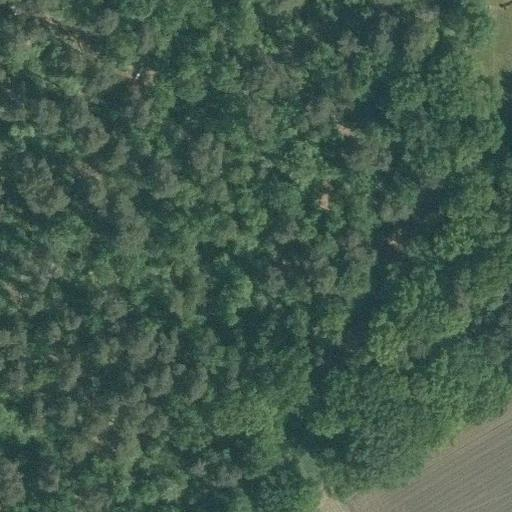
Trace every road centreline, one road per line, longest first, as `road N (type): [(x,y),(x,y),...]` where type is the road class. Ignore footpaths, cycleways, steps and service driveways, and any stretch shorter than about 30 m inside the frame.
road 1 (track): [(14,511),(241,366),(320,338),(511,228)]
road 2 (track): [(66,0),(122,64),(172,86),(207,82),(291,46)]
